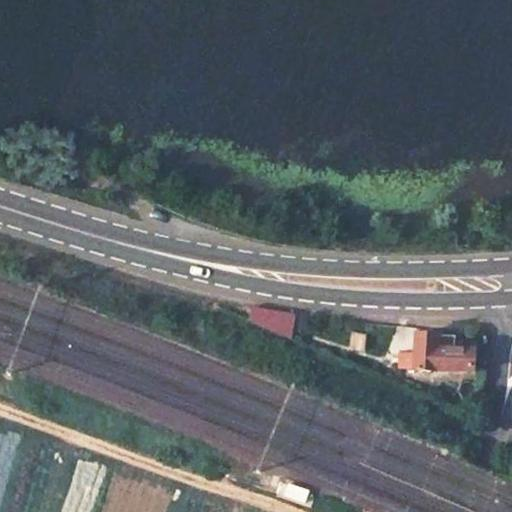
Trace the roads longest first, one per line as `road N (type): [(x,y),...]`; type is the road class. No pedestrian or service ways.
road 1 (primary): [(511,283),(308,281),(190,261),(0,204)]
road 2 (unclassified): [(459,511),(486,444),(511,315)]
